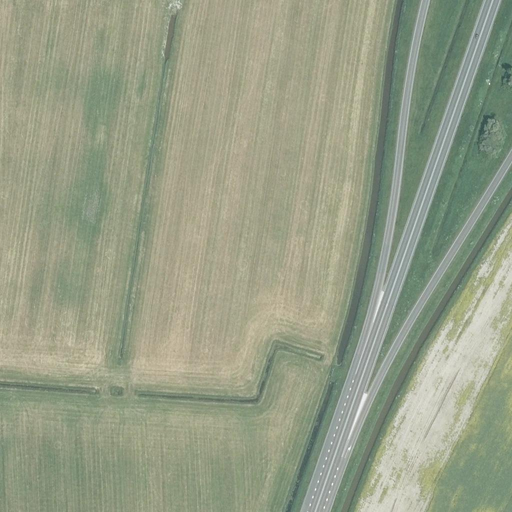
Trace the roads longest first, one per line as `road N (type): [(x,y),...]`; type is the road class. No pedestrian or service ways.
road 1 (trunk): [(362,377),(492,0)]
road 2 (trunk): [(424,0),(362,377)]
road 3 (trunk): [(334,456),(511,151)]
